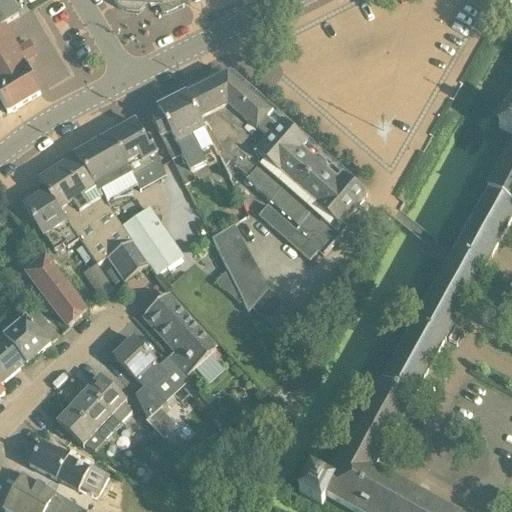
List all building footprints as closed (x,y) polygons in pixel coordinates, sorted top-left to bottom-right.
[(0,0),(0,23),(3,28),(5,27),(19,19),(7,0),(0,0)] [(111,0),(115,6),(117,9),(118,10),(120,12),(123,13),(125,14),(128,15),(129,15),(139,16),(144,9),(158,10),(162,17),(163,17),(166,17),(168,17),(170,16),(184,9),(180,0),(111,0)] [(0,102),(8,116),(40,97),(23,64),(35,57),(29,47),(19,53),(5,27),(3,28),(0,23),(0,102)] [(246,184),(247,185),(295,137),(291,133),(290,133),(234,84),(233,83),(232,84),(226,78),(187,98),(213,151),(224,173),(231,165),(248,181),(246,184)] [(213,151),(187,98),(158,112),(161,118),(152,123),(185,188),(195,183),(192,175),(207,168),(201,157),(213,151)] [(340,511),(440,511),(372,474),(444,344),(456,350),(462,338),(451,331),(511,221),(511,113),(510,112),(500,132),(511,138),(511,153),(453,260),(445,255),(440,265),(448,270),(438,287),(332,483),(314,473),(298,499),(322,511),(323,511),(326,505),(340,511)] [(135,125),(110,140),(132,179),(147,171),(143,165),(150,161),(160,178),(165,175),(158,157),(149,141),(145,143),(135,125)] [(295,137),(247,185),(300,231),(298,234),(268,209),(259,220),(301,257),(311,246),(325,258),(325,259),(349,232),(348,231),(345,234),(340,230),(367,200),(343,179),(295,137)] [(75,160),(100,197),(107,207),(138,190),(132,179),(110,140),(74,159),(75,160)] [(39,183),(43,189),(60,215),(80,243),(84,248),(93,261),(97,267),(98,268),(107,262),(119,253),(132,245),(122,231),(107,207),(100,197),(75,160),(39,183)] [(60,215),(43,189),(33,196),(31,193),(14,204),(21,213),(24,211),(34,226),(36,225),(55,254),(66,247),(68,251),(80,243),(60,215)] [(148,213),(122,231),(132,245),(149,270),(149,269),(156,279),(182,262),(148,213)] [(240,239),(234,228),(213,241),(219,254),(240,239)] [(219,254),(225,266),(246,250),(240,239),(219,254)] [(132,245),(119,253),(107,262),(124,287),(149,270),(132,245)] [(323,260),(325,258),(311,246),(301,257),(310,265),(319,256),(323,260)] [(85,266),(93,261),(84,248),(76,254),(85,266)] [(225,266),(231,279),(252,260),(246,250),(225,266)] [(231,279),(237,291),(258,271),(252,260),(231,279)] [(69,331),(86,316),(46,262),(27,277),(69,331)] [(98,268),(97,267),(83,277),(100,301),(114,292),(97,269),(98,268)] [(112,270),(105,275),(114,288),(121,283),(112,270)] [(237,291),(243,304),(263,281),(258,271),(237,291)] [(252,312),(269,292),(263,281),(243,304),(248,316),(252,312)] [(280,302),(269,292),(252,312),(262,321),(280,302)] [(170,361),(183,375),(188,380),(216,354),(166,299),(145,318),(159,333),(173,358),(170,361)] [(290,311),(280,302),(262,321),(273,330),(290,311)] [(300,320),(290,311),(273,330),(283,339),(300,320)] [(8,361),(19,373),(26,368),(27,368),(59,341),(36,314),(0,345),(12,358),(8,361)] [(168,378),(163,373),(134,343),(114,361),(144,391),(136,399),(148,424),(146,425),(163,443),(168,439),(180,451),(191,440),(178,429),(177,430),(161,413),(168,406),(154,391),(168,378)] [(12,358),(0,345),(0,389),(19,373),(8,361),(12,358)] [(101,381),(87,395),(122,428),(132,417),(126,407),(127,405),(101,381)] [(105,446),(122,428),(87,395),(70,413),(105,446)] [(61,439),(66,436),(83,452),(85,450),(95,456),(105,446),(70,413),(57,427),(58,428),(56,434),(61,439)] [(250,439),(244,445),(259,461),(265,451),(250,439)] [(41,447),(30,469),(29,469),(56,484),(57,483),(71,491),(78,478),(64,471),(68,462),(41,447)] [(185,482),(192,470),(186,466),(179,478),(185,482)] [(78,511),(55,497),(23,480),(6,511),(78,511)] [(221,494),(213,489),(210,496),(217,500),(221,494)]
